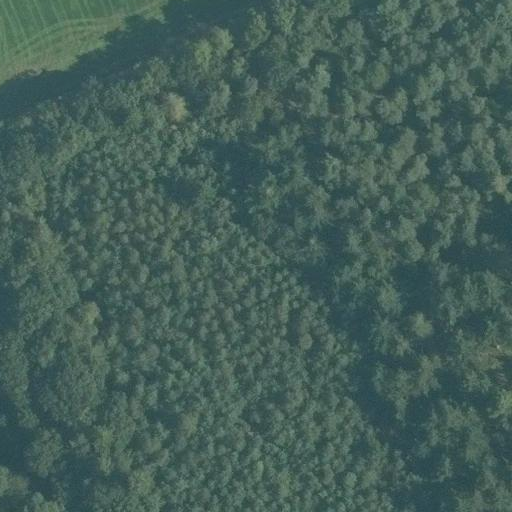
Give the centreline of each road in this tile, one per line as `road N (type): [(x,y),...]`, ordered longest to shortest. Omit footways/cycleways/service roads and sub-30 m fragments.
road 1 (track): [(0,155),(318,0)]
road 2 (track): [(0,323),(77,511)]
